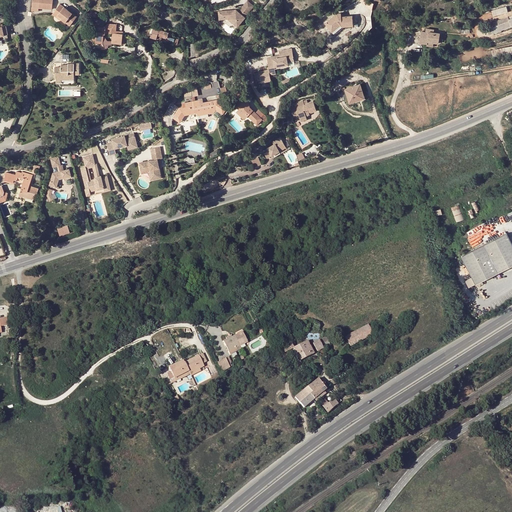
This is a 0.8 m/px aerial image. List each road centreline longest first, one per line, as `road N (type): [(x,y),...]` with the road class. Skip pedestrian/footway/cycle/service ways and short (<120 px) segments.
road 1 (secondary): [(127,228),(405,143),(511,99)]
road 2 (trunk): [(511,312),(338,423),(223,511)]
road 3 (residential): [(127,228),(129,211),(176,193),(256,136),(270,122),(270,101),(366,29)]
road 4 (track): [(14,265),(19,382),(42,404),(114,352),(162,328),(191,325)]
road 5 (residential): [(271,0),(230,47),(90,133),(0,152)]
road 6 (trunk): [(253,511),(345,439),(511,331)]
road 7 (tertiary): [(511,398),(439,444),(379,511)]
road 8 (residential): [(18,16),(26,95),(0,143)]
